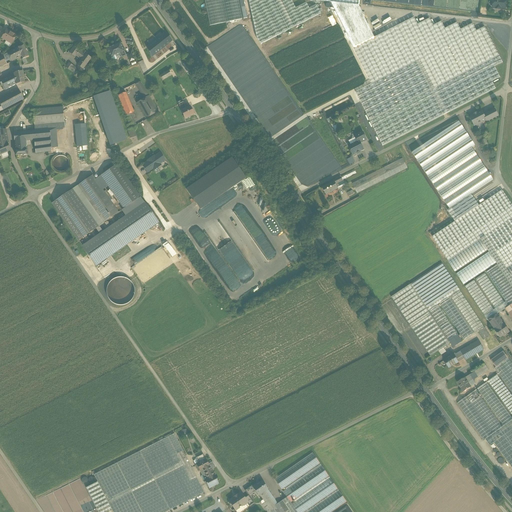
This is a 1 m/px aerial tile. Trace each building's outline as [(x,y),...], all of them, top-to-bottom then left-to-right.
[(220,0),(204,0),(209,26),(226,23),(220,0)] [(220,0),(226,23),(242,19),(238,0),(220,0)] [(248,0),(248,1),(257,39),(260,44),(320,14),(316,5),(308,8),(306,3),(295,8),(290,0),(248,0)] [(331,0),(331,3),(330,2),(372,84),(476,31),(472,24),(460,30),(457,23),(445,29),(441,22),(433,26),(430,19),(418,25),(414,18),(374,38),(358,5),(357,5),(357,0),(331,0)] [(493,0),(492,8),(496,9),(496,10),(497,11),(499,11),(500,10),(500,9),(505,10),(506,0),(493,0)] [(476,31),(372,84),(355,93),(382,146),(495,89),(492,82),(500,78),(494,67),(502,63),(484,27),(476,31)] [(16,36),(6,30),(2,38),(12,44),(16,36)] [(166,33),(147,48),(151,58),(172,41),(166,33)] [(236,39),(232,40),(232,47),(238,47),(238,52),(240,47),(243,47),(243,41),(241,41),(241,40),(243,35),(239,35),(240,36),(235,36),(235,33),(234,36),(237,38),(236,39)] [(120,43),(107,49),(112,62),(125,56),(120,43)] [(24,45),(18,47),(18,48),(7,53),(11,61),(21,56),(23,59),(22,59),(24,64),(27,63),(25,58),(28,57),(24,45)] [(79,50),(74,46),(69,53),(75,57),(75,56),(79,50)] [(86,55),(79,50),(75,56),(81,60),(77,66),(82,69),(90,58),(86,55)] [(254,110),(253,113),(257,111),(257,98),(256,95),(254,97),(251,92),(249,92),(248,89),(245,90),(243,84),(242,82),(242,79),(239,79),(239,64),(233,64),(232,62),(232,58),(230,58),(228,55),(226,51),(224,53),(220,53),(221,57),(218,57),(218,62),(224,71),(223,71),(251,110),(254,110)] [(168,71),(160,76),(162,80),(171,75),(168,71)] [(22,72),(15,73),(14,74),(15,85),(24,83),(22,72)] [(14,74),(0,80),(0,86),(2,86),(4,90),(15,85),(14,74)] [(149,96),(140,82),(136,85),(144,99),(149,96)] [(19,90),(0,99),(0,105),(3,111),(24,100),(19,90)] [(133,113),(124,90),(118,93),(126,115),(132,114),(133,113)] [(144,99),(137,103),(146,119),(158,112),(149,96),(144,99)] [(63,107),(33,110),(35,125),(65,123),(63,107)] [(181,111),(185,119),(194,115),(190,107),(186,109),(181,111)] [(482,112),(478,114),(477,113),(473,115),(474,116),(470,118),(471,120),(473,124),(476,122),(477,123),(478,125),(482,123),(481,122),(486,120),(487,122),(494,118),(491,112),(487,113),(488,115),(485,117),(482,112)] [(132,114),(126,115),(130,124),(132,129),(133,128),(136,126),(132,114)] [(65,123),(35,125),(35,131),(49,130),(54,129),(54,130),(65,129),(65,123)] [(84,125),(75,126),(77,147),(85,146),(84,125)] [(35,131),(32,131),(32,141),(34,140),(35,146),(50,145),(49,130),(35,131)] [(32,131),(17,132),(18,142),(25,141),(30,141),(32,141),(32,131)] [(25,141),(18,142),(17,132),(12,133),(15,151),(15,155),(26,155),(26,146),(25,141)] [(362,132),(354,136),(355,138),(357,142),(359,141),(360,144),(367,140),(362,132)] [(357,142),(355,138),(350,141),(349,143),(351,145),(348,147),(350,150),(349,152),(351,152),(353,155),(364,150),(360,144),(359,141),(357,142)] [(0,146),(0,154),(10,151),(7,144),(8,143),(0,146)] [(147,162),(142,165),(147,173),(153,169),(154,171),(161,166),(160,164),(165,160),(160,153),(155,157),(154,156),(147,161),(147,162)] [(62,156),(59,156),(56,157),(54,158),(52,161),(51,164),(51,167),(53,169),(55,171),(58,172),(61,172),(63,171),(66,169),(67,166),(67,163),(67,160),(65,158),(62,156)] [(231,159),(186,189),(200,210),(245,179),(231,159)] [(403,159),(353,183),(358,194),(408,169),(403,159)] [(140,197),(117,165),(101,176),(124,209),(140,197)] [(354,170),(341,176),(343,180),(356,173),(354,170)] [(118,213),(92,176),(78,186),(104,223),(118,213)] [(341,176),(333,180),(334,182),(336,185),(343,182),(343,180),(341,176)] [(334,182),(322,188),(326,195),(338,189),(345,185),(343,182),(336,185),(334,182)] [(104,223),(78,186),(52,204),(78,241),(104,223)] [(511,205),(502,190),(432,237),(448,261),(480,239),(485,236),(511,217),(511,205)] [(142,203),(81,246),(96,268),(157,224),(142,203)] [(511,217),(485,236),(506,269),(511,264),(511,217)] [(448,261),(447,261),(455,272),(488,250),(480,239),(448,261)] [(173,257),(177,254),(170,243),(165,246),(173,257)] [(489,252),(456,274),(463,285),(496,263),(489,252)] [(442,263),(411,284),(449,342),(449,341),(450,343),(453,348),(462,341),(460,338),(461,338),(460,337),(459,337),(459,336),(439,305),(440,304),(464,340),(473,334),(450,298),(451,297),(474,333),(478,331),(484,340),(490,336),(442,263)] [(511,304),(511,286),(497,265),(486,273),(509,306),(511,304)] [(494,310),(474,280),(465,287),(487,321),(505,309),(507,307),(485,273),(475,280),(495,309),(494,310)] [(114,276),(107,300),(130,307),(137,283),(114,276)] [(449,342),(411,284),(391,297),(430,356),(450,343),(449,341),(449,342)] [(500,317),(499,315),(497,315),(494,317),(495,319),(490,322),(495,330),(500,338),(505,334),(505,335),(509,332),(504,324),(500,319),(500,317)] [(478,341),(460,352),(464,359),(465,360),(483,349),(478,341)] [(503,351),(491,360),(496,367),(508,358),(503,351)] [(454,355),(444,360),(448,368),(458,362),(464,359),(460,352),(454,355)] [(511,363),(508,358),(496,367),(494,368),(511,392),(511,363)] [(485,365),(471,374),(474,380),(489,371),(485,365)] [(465,378),(471,387),(477,384),(474,380),(471,374),(465,378)] [(511,395),(497,375),(488,381),(511,415),(511,395)] [(465,378),(458,383),(463,392),(471,387),(465,378)] [(511,419),(511,418),(486,382),(477,389),(503,426),(511,419)] [(502,427),(475,390),(466,397),(493,434),(502,427)] [(493,434),(466,397),(457,404),(483,440),(485,439),(493,434)] [(493,434),(485,439),(490,446),(494,443),(511,468),(511,419),(503,426),(502,427),(493,434)] [(174,434),(117,463),(141,511),(166,511),(204,493),(174,434)] [(312,453),(274,479),(281,490),(320,464),(312,453)] [(203,454),(196,457),(199,463),(205,460),(203,454)] [(199,463),(196,465),(204,480),(207,479),(206,477),(213,473),(206,460),(205,460),(199,463)] [(141,511),(117,463),(94,475),(97,482),(112,511),(141,511)] [(321,465),(288,488),(296,499),(329,477),(321,465)] [(213,473),(206,477),(207,479),(204,480),(209,489),(218,484),(214,475),(213,473)] [(330,478),(291,505),(296,511),(304,511),(337,489),(330,478)] [(109,511),(112,511),(97,482),(86,488),(97,511),(109,511)] [(262,482),(257,485),(257,484),(252,487),(256,492),(258,496),(265,491),(267,490),(262,482)] [(256,492),(252,487),(252,486),(245,490),(249,496),(256,492)] [(296,499),(288,488),(283,492),(286,498),(290,503),(296,499)] [(275,506),(265,491),(260,495),(265,503),(262,505),(266,511),(271,511),(277,508),(275,506)] [(339,491),(307,511),(331,511),(346,502),(339,491)] [(240,493),(237,495),(234,497),(229,501),(229,502),(229,504),(230,505),(231,505),(235,510),(243,505),(247,503),(244,499),(240,493)] [(249,496),(244,499),(247,503),(249,507),(254,503),(249,496)] [(290,503),(286,498),(282,501),(289,510),(290,511),(296,511),(291,505),(290,503)] [(282,501),(275,506),(277,508),(271,511),(286,511),(289,510),(282,501)] [(243,505),(235,510),(236,511),(241,511),(249,507),(247,503),(243,505)]
